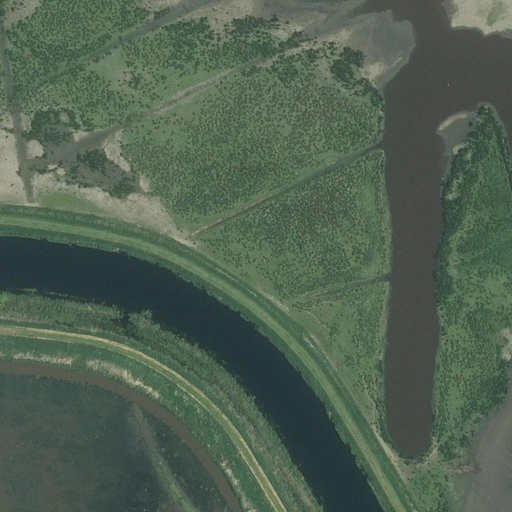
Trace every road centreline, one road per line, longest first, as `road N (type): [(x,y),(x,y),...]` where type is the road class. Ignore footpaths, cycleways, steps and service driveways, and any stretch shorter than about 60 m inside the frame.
road 1 (track): [(401,511),(326,389),(242,297),(159,249),(0,217)]
road 2 (track): [(0,331),(115,348),(176,379),(225,424),(280,511)]
